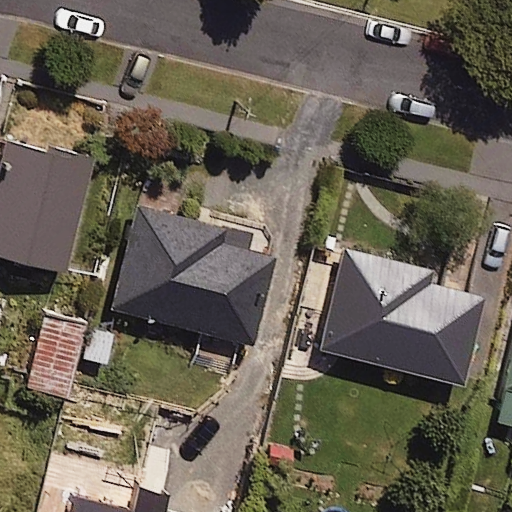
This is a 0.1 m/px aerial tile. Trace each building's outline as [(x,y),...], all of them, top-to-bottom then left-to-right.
[(87,162),(1,142),(0,144),(0,261),(60,275),(87,162)] [(244,238),(134,208),(107,311),(247,349),(271,259),(240,251),(244,238)] [(422,275),(342,253),(316,351),(456,389),(479,304),(419,287),(422,275)] [(68,320),(29,315),(21,376),(59,381),(68,320)] [(111,328),(81,319),(70,352),(101,362),(111,328)] [(511,350),(494,424),(511,428),(511,350)]
